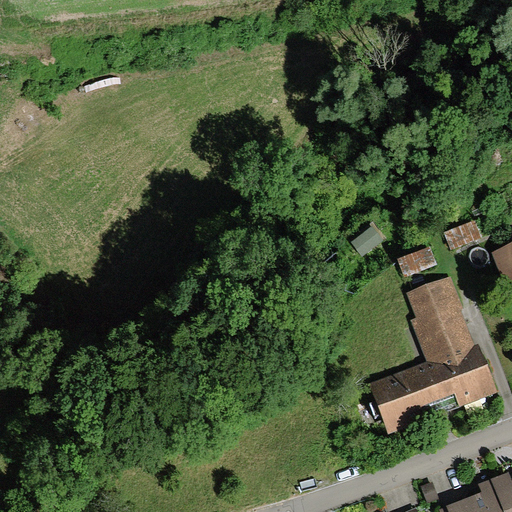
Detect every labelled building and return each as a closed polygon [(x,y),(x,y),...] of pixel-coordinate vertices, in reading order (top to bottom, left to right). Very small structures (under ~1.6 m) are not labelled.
[(53,111),(20,123),(35,164),(68,152),(53,111)] [(476,222),(444,234),(452,252),(483,239),(476,222)] [(373,229),(353,244),(362,258),(383,243),(373,229)] [(511,246),(492,254),(508,295),(511,292),(511,246)] [(430,249),(399,261),(406,279),(437,266),(430,249)] [(370,388),(390,437),(498,394),(478,345),(474,347),(461,312),(464,310),(451,276),(407,294),(417,321),(414,322),(430,365),(370,388)] [(511,511),(511,483),(441,511),(511,511)] [(433,484),(421,489),(427,505),(439,500),(433,484)]
